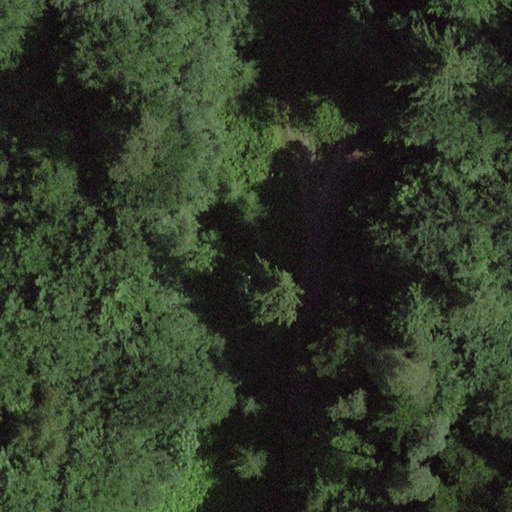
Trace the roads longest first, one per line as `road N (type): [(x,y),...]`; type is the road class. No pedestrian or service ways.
road 1 (track): [(423,0),(317,223),(298,511)]
road 2 (track): [(291,0),(317,223)]
